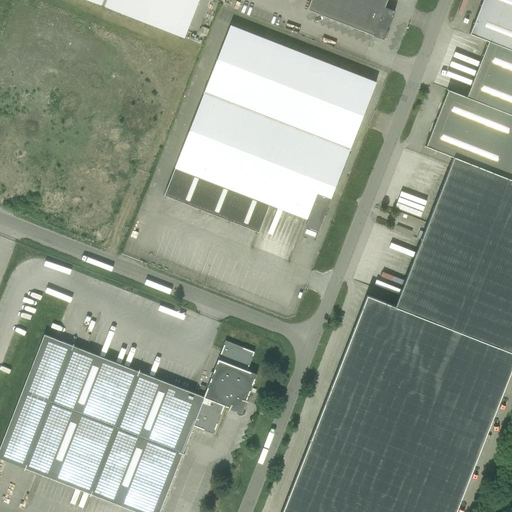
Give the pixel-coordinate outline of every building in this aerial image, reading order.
[(198,0),(85,0),(184,39),(198,0)] [(455,511),(511,366),(511,0),(482,0),(470,34),(469,33),(468,34),(488,41),(466,97),(447,90),(426,146),(425,146),(453,157),(450,166),(449,167),(428,222),(427,223),(420,241),(420,242),(399,296),(398,298),(395,306),(367,295),(281,511),(455,511)] [(310,0),(307,10),(383,40),(394,11),(384,7),(387,0),(310,0)] [(330,200),(375,82),(230,26),(164,195),(230,221),(241,193),(308,219),(305,227),(318,232),(330,200)] [(53,333),(61,335),(70,310),(63,307),(53,333)] [(86,344),(93,318),(86,316),(78,342),(86,344)] [(228,410),(229,410),(230,409),(241,413),(246,401),(247,402),(247,401),(246,401),(256,375),(247,371),(254,352),(225,341),(203,397),(44,335),(0,446),(0,458),(136,511),(159,511),(182,454),(184,455),(184,454),(182,453),(193,426),(213,434),(224,406),(229,408),(228,410)]
